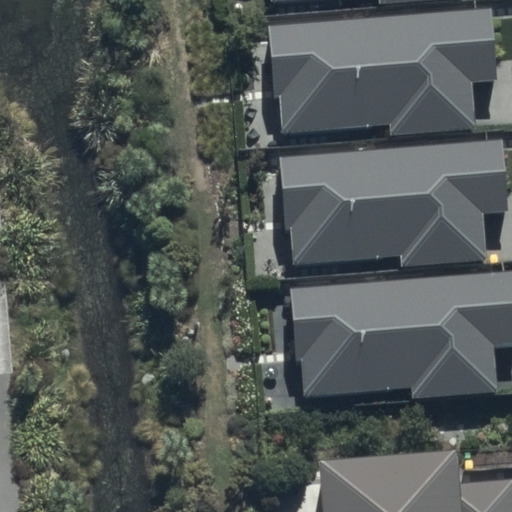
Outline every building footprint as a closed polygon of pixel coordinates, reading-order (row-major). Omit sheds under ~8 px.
[(271,0),(273,16),(380,9),(381,19),(465,13),(464,0),(271,0)] [(492,25),(269,41),(274,113),(282,112),(284,148),(391,140),(392,150),(477,144),(473,96),(497,95),(492,25)] [(504,155),(280,171),(285,243),(293,243),(296,278),(403,270),(404,281),(488,274),(485,227),(509,225),(504,155)] [(511,286),(291,303),(296,375),(304,374),(306,410),(413,402),(414,412),(499,406),(495,359),(511,357),(511,286)] [(455,484),(323,494),(324,511),(511,511),(511,496),(456,500),(455,484)]
